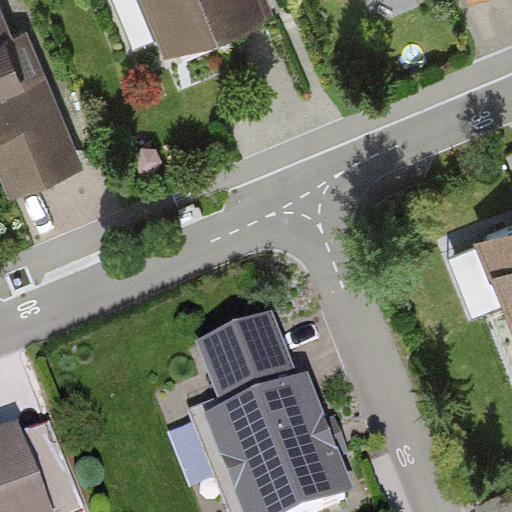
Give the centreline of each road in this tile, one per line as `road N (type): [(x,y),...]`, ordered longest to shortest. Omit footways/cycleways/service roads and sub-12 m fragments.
road 1 (residential): [(310,201),(433,511)]
road 2 (residential): [(310,201),(0,323)]
road 3 (residential): [(511,102),(341,173),(310,201)]
